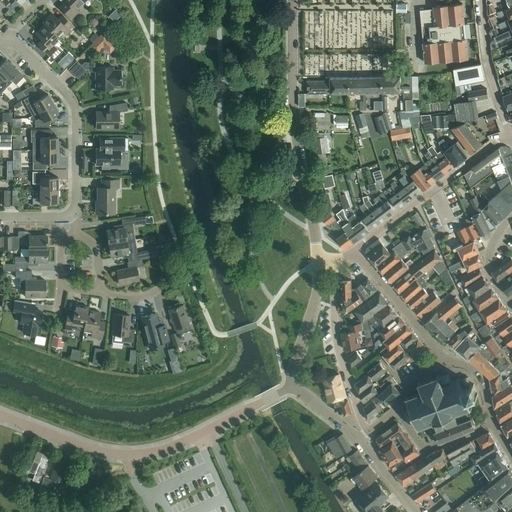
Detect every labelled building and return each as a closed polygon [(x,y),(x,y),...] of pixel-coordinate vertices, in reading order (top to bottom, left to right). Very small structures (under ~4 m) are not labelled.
[(16,1),(15,0),(14,0),(8,7),(13,13),(20,6),(21,5),(16,1)] [(64,0),(65,0),(59,6),(71,18),(81,9),(79,7),(85,0),(64,0)] [(464,23),(464,19),(462,3),(433,6),(434,9),(420,10),(425,63),(467,58),(465,39),(477,38),(475,22),(464,23)] [(487,10),(488,14),(497,12),(493,4),(487,5),(487,10)] [(511,7),(510,8),(509,8),(497,12),(499,17),(508,14),(510,19),(511,19),(511,18),(511,7)] [(392,10),(348,14),(349,18),(337,23),(343,22),(343,25),(340,27),(344,29),(339,30),(334,18),(338,12),(324,13),(325,19),(320,20),(320,26),(324,21),(324,25),(315,29),(316,40),(308,34),(309,50),(324,49),(320,46),(320,42),(324,41),(325,51),(364,47),(369,40),(366,38),(365,25),(380,23),(379,15),(392,10)] [(56,35),(61,30),(66,35),(74,27),(62,14),(57,19),(51,13),(42,22),(44,24),(56,35)] [(491,27),(496,25),(499,23),(496,17),(494,13),(488,15),(488,21),(491,27)] [(511,18),(511,19),(510,19),(499,23),(501,29),(508,26),(511,25),(511,27),(511,18)] [(56,35),(44,24),(35,33),(41,39),(37,44),(50,56),(57,48),(52,43),(58,37),(56,35)] [(491,38),(500,35),(497,29),(496,25),(491,27),(489,28),(490,32),(491,38)] [(511,29),(500,35),(491,38),(490,39),(491,44),(491,50),(499,46),(498,42),(499,43),(505,40),(505,38),(511,35),(511,29)] [(89,46),(96,53),(110,39),(103,31),(89,46)] [(78,49),(86,41),(83,38),(78,42),(76,40),(73,43),(78,49)] [(307,55),(306,74),(325,74),(325,56),(307,55)] [(0,64),(0,68),(9,78),(10,80),(10,79),(12,81),(15,84),(24,76),(15,67),(14,68),(6,59),(0,64)] [(96,88),(113,88),(113,85),(120,85),(120,70),(113,70),(113,66),(99,66),(99,62),(84,62),(72,73),(77,79),(85,71),(95,71),(96,88)] [(455,86),(470,83),(485,80),(481,64),(453,69),(455,86)] [(0,93),(12,81),(10,79),(10,80),(9,78),(0,68),(0,93)] [(349,93),(349,76),(325,77),(325,81),(306,81),(307,94),(331,94),(331,93),(349,93)] [(365,76),(349,76),(349,93),(363,92),(363,102),(359,102),(359,110),(366,110),(366,102),(366,92),(365,92),(365,76)] [(382,76),(365,76),(365,92),(366,92),(375,92),(375,94),(380,94),(380,92),(382,92),(382,76)] [(400,91),(403,91),(412,90),(412,76),(382,76),(382,92),(400,91)] [(468,92),(471,91),(470,83),(455,86),(456,93),(468,92)] [(25,96),(36,90),(33,84),(22,91),(25,96)] [(469,101),(476,100),(488,97),(486,88),(471,91),(468,92),(469,101)] [(403,127),(411,126),(408,116),(419,115),(419,90),(412,90),(403,91),(404,101),(402,101),(403,110),(400,110),(403,127)] [(32,115),(38,112),(53,103),(47,94),(38,99),(34,93),(23,99),(32,115)] [(457,126),(465,123),(468,122),(478,118),(476,100),(469,101),(467,101),(453,103),(457,126)] [(119,112),(127,110),(126,102),(109,105),(109,112),(96,112),(96,128),(119,128),(119,112)] [(58,113),(53,103),(38,112),(41,117),(35,120),(35,127),(49,127),(49,118),(58,113)] [(485,115),(487,121),(498,117),(495,111),(485,115)] [(359,127),(366,125),(363,113),(356,116),(359,127)] [(419,115),(420,123),(432,121),(431,114),(419,115)] [(437,115),(439,133),(450,132),(449,114),(437,115)] [(408,116),(411,126),(412,125),(420,123),(419,115),(408,116)] [(465,123),(457,126),(451,128),(472,154),(483,145),(465,123)] [(390,130),(392,141),(394,146),(397,146),(396,140),(412,137),(410,126),(390,130)] [(32,149),(57,149),(57,136),(50,137),(50,129),(30,129),(30,142),(40,142),(40,149),(32,149)] [(120,164),(120,151),(128,151),(128,137),(100,138),(100,148),(96,148),(96,164),(120,164)] [(316,138),(316,143),(319,160),(323,159),(322,153),(328,152),(328,151),(330,151),(328,137),(325,138),(325,137),(316,138)] [(447,156),(455,166),(467,157),(456,142),(449,147),(445,142),(440,146),(442,149),(447,156)] [(447,156),(442,149),(437,153),(431,145),(427,149),(428,150),(445,173),(455,166),(447,156)] [(500,147),(499,148),(500,150),(502,157),(507,155),(511,153),(511,150),(511,151),(511,150),(511,149),(510,148),(509,147),(508,147),(507,146),(506,146),(505,146),(504,146),(503,146),(502,146),(501,146),(501,147),(500,147)] [(511,182),(511,180),(509,174),(506,167),(502,157),(500,150),(499,148),(487,157),(494,170),(496,175),(499,180),(501,184),(503,189),(502,190),(496,195),(489,200),(505,217),(511,208),(511,182)] [(47,162),(57,162),(57,149),(32,149),(32,169),(47,169),(47,162)] [(84,150),(83,164),(93,165),(93,150),(84,150)] [(436,180),(445,173),(428,150),(424,153),(429,159),(424,163),(425,164),(429,170),(428,170),(436,180)] [(28,153),(18,153),(19,167),(28,166),(28,153)] [(506,167),(511,165),(511,153),(507,155),(502,157),(506,167)] [(476,188),(484,182),(481,180),(494,170),(487,157),(464,174),(471,188),(474,185),(476,188)] [(0,168),(8,170),(9,164),(1,162),(0,166),(0,168)] [(436,180),(428,170),(429,170),(425,164),(411,175),(423,190),(436,180)] [(403,176),(404,175),(408,172),(404,166),(401,169),(401,172),(397,175),(399,178),(402,182),(413,197),(421,191),(414,181),(409,184),(403,176)] [(373,172),(376,182),(383,179),(383,180),(384,179),(381,170),(373,172)] [(40,189),(58,189),(58,177),(45,177),(45,171),(32,171),(32,183),(40,183),(40,189)] [(25,178),(31,177),(30,172),(15,174),(16,184),(26,183),(25,178)] [(325,185),(325,187),(335,184),(333,174),(332,174),(323,176),(325,185)] [(115,188),(118,188),(118,179),(101,179),(101,187),(97,187),(97,205),(96,205),(96,213),(114,213),(115,188)] [(383,179),(376,182),(375,182),(378,191),(385,186),(385,185),(383,180),(383,179)] [(394,189),(405,203),(413,197),(402,182),(397,186),(394,182),(391,184),(391,185),(394,189)] [(388,188),(391,191),(394,195),(389,199),(397,210),(405,203),(394,189),(391,185),(388,188)] [(58,189),(40,189),(40,198),(32,198),(32,205),(45,205),(45,202),(58,202),(58,189)] [(486,218),(487,217),(486,216),(484,214),(483,210),(482,209),(472,189),(469,191),(473,198),(471,199),(478,213),(471,216),(480,235),(495,228),(488,218),(487,219),(486,218)] [(338,198),(342,210),(351,207),(346,195),(338,198)] [(379,223),(387,217),(379,207),(379,206),(376,202),(373,204),(369,200),(368,195),(363,196),(364,203),(365,204),(368,208),(379,223)] [(379,207),(387,217),(396,211),(388,200),(384,203),(379,196),(374,199),(376,202),(379,206),(379,207)] [(486,216),(487,217),(489,216),(495,223),(504,217),(505,217),(489,200),(490,202),(482,209),(483,210),(484,214),(486,216)] [(371,229),(379,223),(368,208),(365,204),(364,203),(360,206),(366,214),(362,217),(371,229)] [(339,223),(337,221),(336,220),(336,219),(330,211),(321,218),(328,226),(330,224),(334,230),(336,228),(337,229),(342,235),(337,238),(345,249),(353,243),(339,223)] [(354,214),(348,219),(353,226),(361,237),(369,230),(361,220),(358,223),(355,219),(356,218),(354,214)] [(134,224),(146,223),(145,216),(133,217),(134,224)] [(470,216),(465,219),(468,225),(465,226),(472,239),(480,236),(470,216)] [(353,226),(348,219),(344,222),(341,218),(337,221),(339,223),(353,243),(361,237),(353,226)] [(106,230),(108,243),(126,240),(134,239),(133,231),(132,222),(119,224),(119,228),(106,230)] [(465,226),(457,231),(458,233),(463,244),(463,243),(472,239),(465,226)] [(426,229),(416,234),(417,236),(420,243),(424,250),(424,249),(426,252),(435,246),(434,244),(431,237),(426,229)] [(29,248),(47,248),(47,235),(34,235),(27,231),(18,231),(18,237),(23,237),(29,240),(29,248)] [(420,243),(417,236),(416,234),(411,237),(410,235),(402,240),(409,249),(415,245),(419,252),(424,250),(420,243)] [(3,236),(3,246),(3,249),(11,249),(11,236),(3,236)] [(126,240),(108,243),(110,255),(118,254),(123,253),(124,257),(137,255),(136,253),(135,246),(134,239),(126,240)] [(377,266),(391,254),(379,239),(366,249),(365,253),(377,266)] [(377,266),(383,274),(392,266),(401,258),(409,252),(401,242),(393,248),(394,250),(391,254),(377,266)] [(465,246),(463,243),(463,244),(454,248),(455,251),(458,249),(463,259),(464,260),(479,252),(474,242),(465,246)] [(47,248),(29,248),(29,256),(14,256),(14,264),(3,264),(3,271),(15,271),(25,271),(25,265),(34,265),(34,261),(47,261),(47,248)] [(139,259),(151,257),(150,250),(138,253),(139,259)] [(435,250),(425,257),(430,264),(431,263),(433,266),(441,259),(435,250)] [(479,266),(485,263),(479,252),(464,260),(463,259),(450,266),(453,272),(466,266),(468,269),(469,271),(470,272),(480,267),(479,266)] [(392,266),(399,275),(412,264),(422,257),(419,254),(412,260),(411,259),(409,260),(405,263),(401,258),(392,266)] [(430,264),(425,257),(417,264),(421,268),(424,272),(425,273),(432,266),(433,266),(431,263),(430,264)] [(499,283),(506,278),(505,276),(511,271),(511,259),(510,257),(502,262),(502,263),(492,272),(499,283)] [(136,267),(144,265),(143,259),(127,262),(128,268),(116,270),(119,284),(139,280),(136,267)] [(413,274),(421,268),(417,264),(410,270),(413,274)] [(399,275),(392,266),(383,274),(391,283),(399,275)] [(443,279),(443,278),(449,275),(446,267),(438,274),(443,279)] [(468,286),(484,276),(480,267),(470,272),(469,271),(460,276),(462,280),(467,287),(468,286)] [(417,278),(424,272),(421,268),(413,274),(417,278)] [(403,276),(410,285),(415,280),(417,278),(413,274),(410,270),(403,276)] [(25,297),(45,297),(45,280),(36,280),(36,277),(31,277),(31,271),(25,271),(15,271),(15,277),(20,277),(20,288),(25,288),(25,297)] [(424,272),(417,278),(415,280),(416,281),(401,294),(407,301),(423,288),(428,283),(422,277),(425,275),(425,273),(424,272)] [(400,293),(410,285),(403,276),(393,285),(400,293)] [(473,299),(491,287),(489,284),(488,281),(486,279),(484,276),(468,286),(470,289),(471,291),(463,297),(466,304),(473,299)] [(511,293),(511,277),(509,280),(507,277),(506,278),(499,283),(508,296),(511,293)] [(361,284),(370,295),(377,289),(369,278),(361,284)] [(357,292),(355,289),(351,289),(351,280),(341,281),(342,303),(357,292)] [(370,295),(361,284),(355,289),(357,292),(363,300),(370,295)] [(473,299),(479,309),(498,297),(491,287),(473,299)] [(423,288),(407,301),(413,308),(421,317),(441,301),(433,291),(429,294),(427,292),(427,293),(423,288)] [(357,292),(342,303),(347,312),(363,300),(357,292)] [(376,313),(389,303),(380,293),(368,301),(372,307),(376,313)] [(445,342),(455,331),(444,320),(462,305),(455,297),(437,312),(436,312),(426,323),(445,342)] [(498,297),(479,309),(480,310),(471,315),(473,320),(482,314),(488,323),(507,310),(498,297)] [(20,322),(24,323),(23,333),(36,335),(37,325),(39,325),(42,311),(27,309),(28,302),(15,300),(13,311),(22,312),(20,322)] [(376,313),(372,307),(368,301),(355,310),(363,322),(374,314),(376,313)] [(361,323),(362,329),(370,328),(369,325),(376,319),(381,325),(382,323),(384,326),(398,314),(389,303),(376,313),(374,314),(363,322),(361,323)] [(76,329),(83,330),(84,329),(84,325),(87,310),(88,307),(75,304),(73,313),(67,312),(64,329),(75,331),(76,329)] [(177,334),(190,330),(182,305),(168,309),(176,333),(170,334),(174,346),(180,344),(177,334)] [(101,339),(104,322),(98,321),(100,312),(87,310),(84,325),(84,329),(91,330),(90,337),(101,339)] [(507,310),(488,323),(492,329),(496,326),(496,325),(511,315),(507,310)] [(168,340),(165,324),(159,326),(155,313),(141,316),(149,349),(164,345),(163,341),(168,340)] [(114,314),(112,334),(113,334),(112,342),(122,343),(123,341),(133,342),(134,329),(128,328),(130,315),(114,314)] [(398,314),(384,326),(379,330),(386,339),(406,322),(398,314)] [(496,325),(496,326),(501,333),(497,336),(499,339),(503,336),(511,330),(511,316),(511,315),(496,325)] [(400,341),(412,330),(406,322),(386,339),(383,341),(387,346),(380,351),(383,355),(398,343),(400,341)] [(363,330),(362,329),(361,323),(348,325),(349,332),(342,333),(345,350),(360,347),(357,331),(363,330)] [(494,331),(492,329),(488,323),(478,329),(478,330),(484,338),(492,332),(494,331)] [(454,348),(473,328),(472,326),(467,332),(465,329),(458,333),(448,342),(454,348)] [(473,328),(454,348),(468,359),(469,358),(483,343),(482,342),(480,345),(472,338),(477,334),(473,328)] [(406,348),(418,337),(412,330),(400,341),(406,348)] [(511,330),(503,336),(508,343),(504,346),(506,350),(511,347),(511,345),(511,330)] [(418,337),(406,348),(412,355),(424,344),(418,337)] [(478,367),(488,360),(500,351),(491,337),(483,343),(469,358),(478,367)] [(53,338),(51,349),(60,350),(62,339),(53,338)] [(370,339),(364,345),(368,349),(374,343),(370,339)] [(389,362),(404,349),(398,343),(383,355),(389,362)] [(166,350),(170,361),(177,358),(174,348),(166,350)] [(404,349),(389,362),(396,369),(410,356),(404,349)] [(352,367),(362,359),(356,351),(347,358),(352,367)] [(488,360),(478,367),(490,378),(503,370),(504,369),(505,369),(507,367),(499,361),(493,365),(488,360)] [(376,381),(381,377),(385,374),(384,372),(386,370),(380,362),(368,371),(376,381)] [(491,387),(505,378),(503,370),(490,378),(489,378),(491,387)] [(404,411),(404,412),(407,420),(408,422),(414,420),(415,422),(413,423),(414,425),(415,424),(417,429),(416,429),(416,430),(418,430),(418,431),(419,431),(422,438),(427,436),(431,446),(441,442),(462,434),(465,433),(465,432),(475,428),(472,419),(461,423),(461,422),(458,424),(458,423),(456,417),(455,415),(461,413),(462,414),(464,413),(463,412),(469,409),(470,411),(471,410),(471,409),(472,408),(472,407),(470,407),(468,401),(469,400),(468,399),(463,386),(470,383),(467,376),(461,379),(460,378),(459,378),(458,377),(457,377),(457,379),(452,381),(449,373),(441,376),(441,374),(439,375),(438,374),(437,374),(437,375),(431,378),(430,376),(426,377),(427,379),(420,382),(420,380),(418,381),(419,382),(417,383),(418,385),(419,384),(422,392),(415,395),(415,393),(413,394),(414,395),(407,398),(407,396),(405,397),(406,398),(405,399),(405,400),(406,400),(408,404),(406,405),(407,406),(409,406),(410,409),(404,411)] [(345,416),(352,414),(348,400),(345,401),(344,397),(346,396),(339,374),(324,379),(327,390),(326,390),(329,401),(333,400),(336,407),(342,405),(345,416)] [(359,393),(373,383),(369,374),(355,384),(359,393)] [(511,384),(508,376),(505,378),(491,387),(493,396),(511,384)] [(470,383),(463,386),(468,399),(475,397),(475,398),(477,397),(477,395),(478,395),(477,393),(476,394),(473,386),(474,385),(474,384),(472,384),(471,382),(470,383)] [(373,383),(359,393),(364,402),(377,392),(373,383)] [(378,396),(372,400),(377,405),(382,401),(386,405),(400,392),(392,383),(378,396)] [(511,383),(511,384),(493,396),(495,407),(511,396),(511,383)] [(381,410),(377,405),(372,400),(363,408),(368,421),(381,410)] [(502,425),(511,418),(511,401),(496,411),(502,425)] [(511,418),(502,425),(508,436),(511,433),(511,418)] [(397,447),(409,438),(409,437),(398,423),(376,439),(383,448),(392,440),(397,447)] [(475,448),(477,452),(494,441),(489,432),(477,438),(480,445),(475,448)] [(336,434),(327,440),(328,441),(329,443),(332,449),(347,441),(343,433),(337,436),(336,434)] [(409,438),(397,447),(401,453),(407,462),(420,453),(410,439),(409,438)] [(392,440),(383,448),(380,450),(387,462),(389,466),(399,459),(403,464),(407,462),(401,453),(397,447),(392,440)] [(347,441),(332,449),(337,457),(352,448),(347,441)] [(471,455),(476,452),(471,441),(459,448),(465,459),(471,455)] [(477,463),(499,449),(494,441),(477,452),(476,452),(471,455),(477,463)] [(458,464),(465,459),(459,448),(448,454),(455,466),(458,464)] [(427,456),(434,466),(437,470),(446,464),(443,459),(446,456),(443,449),(433,452),(427,456)] [(485,486),(510,466),(509,466),(508,466),(498,450),(499,449),(477,463),(478,464),(480,462),(487,474),(480,478),(485,486)] [(352,460),(361,454),(357,450),(349,455),(346,457),(350,462),(352,460)] [(31,482),(38,484),(49,455),(37,451),(29,473),(33,475),(31,482)] [(325,462),(332,460),(330,454),(323,457),(325,462)] [(361,454),(352,460),(356,465),(364,459),(361,454)] [(63,484),(72,461),(58,456),(49,478),(63,484)] [(415,463),(423,473),(429,469),(434,466),(427,456),(415,463)] [(367,463),(364,459),(356,465),(357,467),(355,468),(357,470),(367,464),(367,463)] [(399,459),(389,466),(392,471),(403,464),(399,459)] [(414,480),(423,473),(415,463),(406,469),(414,480)] [(455,466),(447,470),(451,476),(461,469),(458,464),(455,466)] [(362,488),(377,477),(368,465),(353,476),(362,488)] [(494,511),(489,504),(496,499),(501,495),(500,495),(511,486),(511,470),(510,466),(485,486),(485,487),(457,508),(460,511),(494,511)] [(414,480),(406,469),(396,475),(404,486),(414,480)] [(432,483),(412,495),(417,502),(436,490),(432,483)] [(379,504),(388,496),(379,484),(359,500),(365,507),(362,509),(364,511),(379,511),(383,509),(379,504)] [(505,511),(506,511),(509,510),(508,509),(511,505),(511,486),(500,495),(501,495),(496,499),(505,511)] [(435,511),(452,511),(454,511),(453,511),(447,503),(435,511)]
